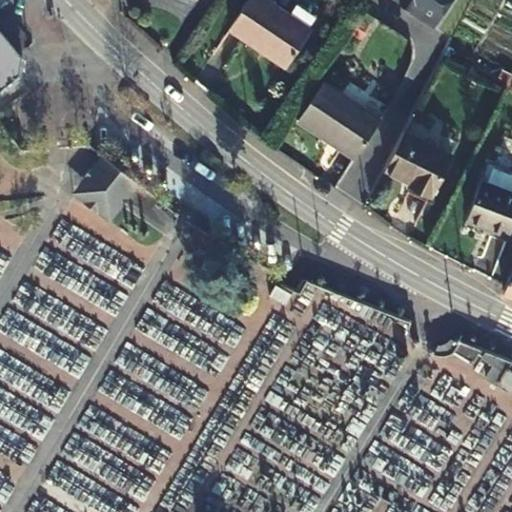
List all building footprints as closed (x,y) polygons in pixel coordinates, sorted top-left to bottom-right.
[(286,68),(309,34),(256,0),(253,0),(232,32),(286,68)] [(395,0),(411,10),(409,13),(433,30),(453,0),(395,0)] [(0,29),(0,94),(1,93),(23,75),(24,56),(0,29)] [(379,121),(322,83),(297,120),(329,141),(331,137),(358,155),(379,121)] [(432,197),(453,156),(405,132),(386,170),(413,183),(411,187),(432,197)] [(511,173),(511,145),(503,142),(494,167),(511,173)] [(140,181),(111,156),(90,180),(91,195),(105,206),(119,205),(140,181)] [(511,178),(491,171),(485,186),(511,196),(511,178)] [(509,238),(511,229),(511,196),(485,186),(480,184),(465,221),(509,238)] [(511,268),(502,294),(511,297),(511,268)] [(300,282),(280,274),(276,284),(296,293),(300,282)]
